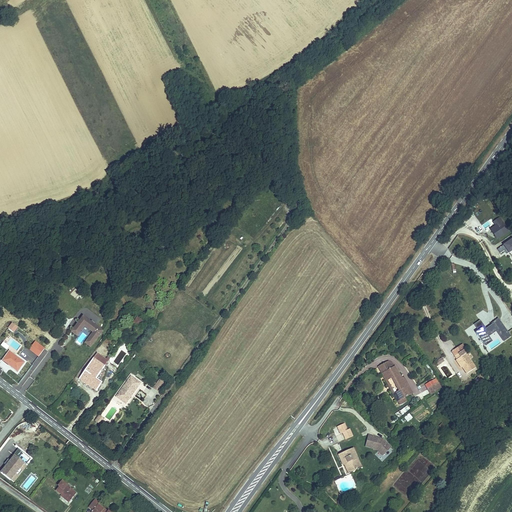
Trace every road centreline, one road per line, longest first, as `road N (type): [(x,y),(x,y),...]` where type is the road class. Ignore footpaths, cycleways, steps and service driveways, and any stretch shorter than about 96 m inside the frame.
road 1 (secondary): [(511,131),(323,391)]
road 2 (secondary): [(28,403),(165,511)]
road 3 (secondary): [(323,391),(227,511)]
road 4 (secondary): [(239,511),(323,391)]
